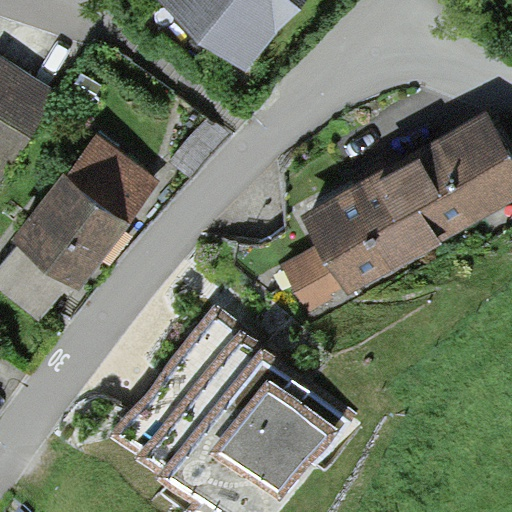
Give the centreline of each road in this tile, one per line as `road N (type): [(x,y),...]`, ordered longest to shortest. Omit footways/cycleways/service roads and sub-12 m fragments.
road 1 (residential): [(384,16),(191,211),(0,478)]
road 2 (residential): [(511,78),(474,71),(384,16)]
